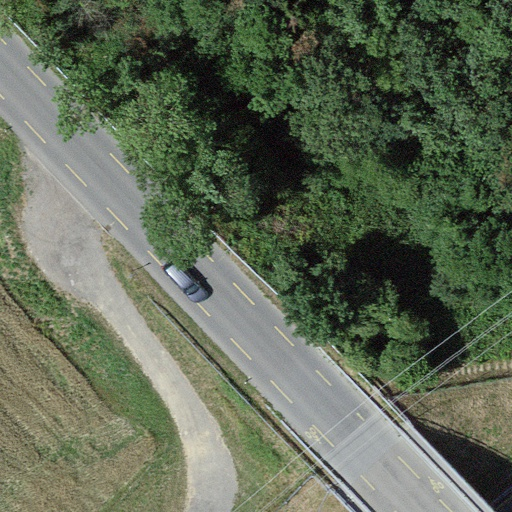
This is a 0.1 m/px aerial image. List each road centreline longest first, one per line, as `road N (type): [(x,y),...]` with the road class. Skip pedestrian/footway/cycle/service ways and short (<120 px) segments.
road 1 (tertiary): [(424,511),(0,65)]
road 2 (track): [(97,166),(70,217),(76,255),(192,408),(208,442),(210,511)]
